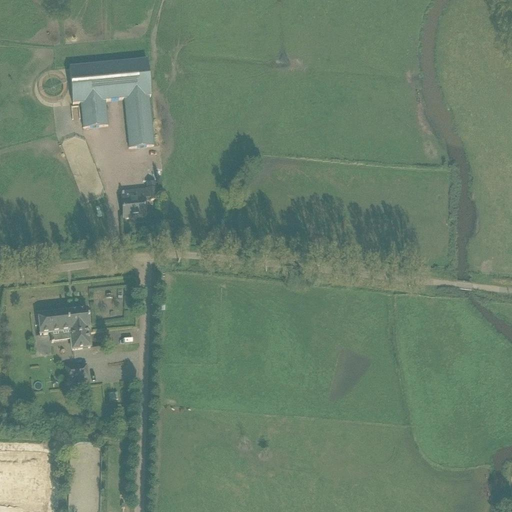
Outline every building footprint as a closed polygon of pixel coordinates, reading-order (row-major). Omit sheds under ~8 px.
[(147,61),(69,69),(72,106),(80,105),(83,130),(107,127),(105,102),(124,101),(129,150),(153,147),(148,98),(150,98),(147,61)] [(147,202),(156,201),(154,184),(146,184),(147,190),(146,191),(146,192),(120,194),(121,203),(123,220),(123,218),(137,217),(137,218),(145,217),(143,202),(147,202)] [(88,310),(38,316),(40,336),(70,332),(72,351),(90,349),(88,330),(90,330),(88,310)] [(88,380),(86,366),(64,369),(66,383),(88,380)] [(117,394),(108,394),(108,402),(117,402),(117,394)] [(78,455),(77,483),(87,483),(87,455),(78,455)]
